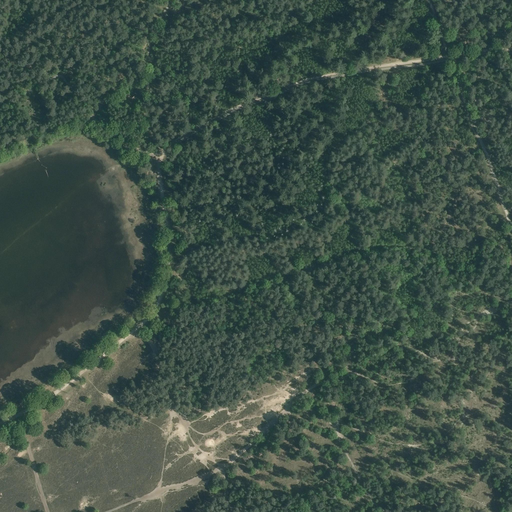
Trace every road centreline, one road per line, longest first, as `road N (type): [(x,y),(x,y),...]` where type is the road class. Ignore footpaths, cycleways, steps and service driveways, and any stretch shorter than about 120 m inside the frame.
road 1 (track): [(159,153),(299,74),(511,45)]
road 2 (track): [(511,225),(429,0)]
road 3 (track): [(15,414),(60,387),(153,302)]
road 4 (track): [(153,302),(174,251),(159,153)]
